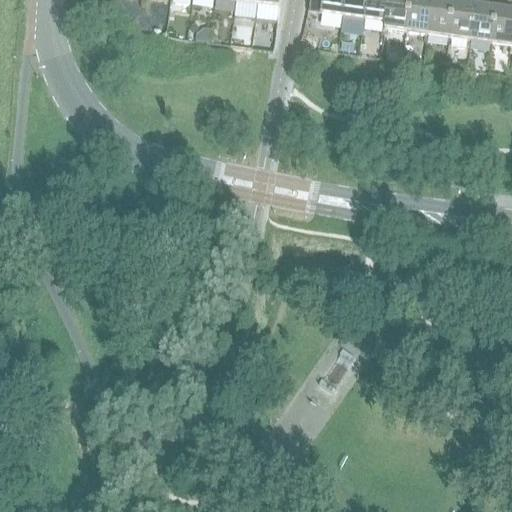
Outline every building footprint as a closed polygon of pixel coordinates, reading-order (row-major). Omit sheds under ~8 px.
[(258,8),(258,0),(237,0),(236,5),(258,8)] [(258,0),(258,8),(280,11),(281,0),(258,0)] [(343,25),(346,0),(311,0),(310,14),(340,19),(340,25),(343,25)] [(346,0),(343,25),(346,26),(346,20),(365,22),(368,0),(346,0)] [(385,37),(389,0),(368,0),(365,22),(383,25),(382,37),(385,37)] [(389,0),(385,37),(388,37),(388,32),(407,34),(411,0),(389,0)] [(425,43),(427,43),(433,0),(421,0),(421,1),(415,0),(411,0),(407,34),(425,37),(425,43)] [(431,38),(450,40),(454,6),(445,4),(445,0),(433,0),(427,43),(430,44),(431,38)] [(467,49),(470,49),(477,0),(464,0),(464,7),(454,6),(450,40),(468,43),(467,49)] [(477,0),(470,49),(473,50),(474,44),(492,46),(497,12),(488,10),(489,0),(477,0)] [(510,55),(511,55),(511,0),(508,0),(507,13),(497,12),(492,46),(511,49),(510,55)]
